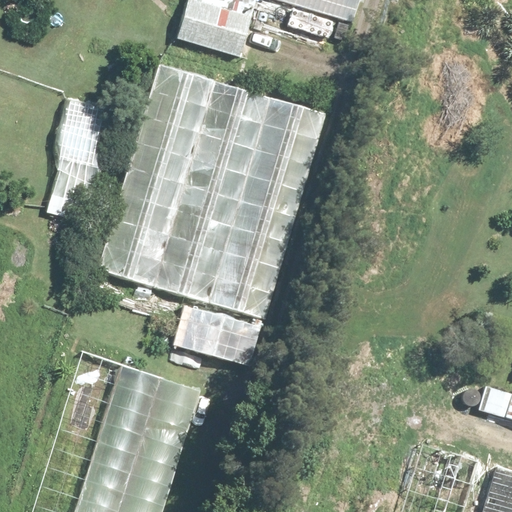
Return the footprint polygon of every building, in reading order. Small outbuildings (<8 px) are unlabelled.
[(351,0),(315,0),(348,10),(351,0)] [(119,21),(77,12),(57,101),(100,110),(119,21)] [(33,39),(0,30),(0,161),(33,171),(67,35),(37,27),(33,39)] [(320,104),(168,54),(101,257),(252,307),(320,104)] [(101,172),(59,161),(44,214),(86,226),(101,172)] [(254,333),(178,307),(163,351),(239,378),(254,333)] [(496,381),(504,355),(468,344),(460,370),(496,381)] [(511,372),(505,395),(455,379),(446,405),(511,426),(511,372)] [(461,511),(479,461),(422,442),(397,511),(461,511)] [(511,511),(511,454),(506,452),(486,511),(511,511)]
